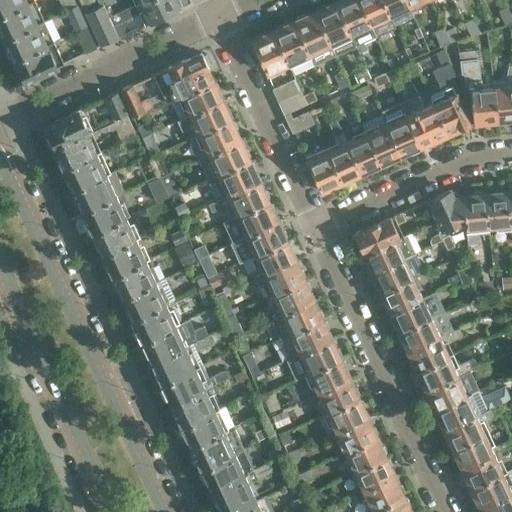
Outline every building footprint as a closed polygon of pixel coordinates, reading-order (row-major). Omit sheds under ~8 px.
[(34,0),(29,0),(0,13),(0,35),(3,36),(4,37),(43,20),(34,0)] [(0,0),(0,13),(29,0),(0,0)] [(147,0),(139,4),(109,17),(113,25),(121,21),(143,11),(146,19),(142,21),(144,25),(180,9),(179,6),(181,4),(178,0),(147,0)] [(337,0),(334,2),(350,36),(350,35),(358,51),(366,47),(358,32),(370,26),(358,0),(337,0)] [(358,0),(370,26),(381,21),(384,29),(394,25),(390,17),(382,0),(358,0)] [(382,0),(390,17),(410,7),(406,0),(382,0)] [(318,9),(314,11),(330,45),(350,36),(334,2),(326,6),(324,4),(319,7),(318,9)] [(85,13),(98,42),(100,45),(118,37),(113,25),(103,4),(85,13)] [(511,17),(505,4),(497,9),(503,24),(511,20),(511,17)] [(297,19),(293,21),(309,55),(330,45),(314,11),(305,15),(303,14),(298,16),(297,19)] [(73,18),(78,30),(86,26),(81,14),(73,18)] [(471,16),(463,19),(471,34),(478,31),(471,16)] [(43,20),(4,37),(8,47),(6,50),(9,56),(13,57),(14,59),(53,41),(43,20)] [(276,29),(272,31),(288,65),(293,74),(313,64),(309,55),(293,21),(285,25),(282,24),(277,26),(276,29)] [(452,25),(444,28),(449,40),(457,37),(452,25)] [(86,26),(78,30),(75,31),(83,48),(85,53),(96,47),(86,26)] [(443,28),(433,33),(438,45),(448,40),(443,28)] [(256,39),(252,40),(267,73),(272,70),(273,72),(288,65),(272,31),(264,35),(262,33),(257,36),(256,39)] [(53,41),(14,59),(18,68),(16,71),(19,77),(23,78),(24,80),(63,62),(61,58),(53,41)] [(445,97),(433,102),(447,132),(449,131),(452,132),(457,130),(458,128),(468,123),(467,119),(469,118),(457,91),(455,92),(454,89),(456,88),(451,74),(453,73),(443,50),(435,54),(441,66),(433,70),(445,97)] [(202,52),(167,68),(172,78),(173,78),(180,93),(212,79),(207,68),(209,67),(202,52)] [(420,57),(414,61),(418,69),(424,66),(420,57)] [(468,86),(469,86),(473,116),(474,116),(475,121),(485,120),(488,122),(493,122),(495,119),(497,119),(494,85),(482,86),(478,57),(460,60),(461,73),(464,73),(465,85),(468,85),(468,86)] [(511,64),(509,65),(506,76),(507,80),(508,83),(494,85),(497,119),(499,119),(501,121),(508,120),(510,118),(511,117),(511,64)] [(364,68),(352,73),(356,82),(368,77),(364,68)] [(394,69),(385,73),(389,81),(395,93),(403,89),(394,69)] [(389,81),(385,73),(374,78),(378,86),(389,81)] [(338,89),(347,86),(341,74),(332,78),(338,89)] [(295,77),(273,87),(280,103),(302,93),(295,77)] [(212,79),(180,93),(172,98),(181,117),(221,99),(218,92),(220,88),(217,83),(213,82),(212,79)] [(346,90),(350,97),(351,100),(370,92),(365,82),(346,90)] [(140,101),(135,89),(132,84),(120,89),(122,94),(121,94),(132,117),(144,111),(140,101)] [(117,90),(103,97),(113,119),(114,119),(127,112),(128,112),(119,94),(117,90)] [(313,90),(303,95),(307,103),(316,98),(313,90)] [(350,97),(346,90),(328,99),(332,106),(350,97)] [(302,93),(280,103),(285,113),(307,103),(302,93)] [(374,101),(384,122),(399,154),(407,151),(410,153),(417,149),(418,146),(419,145),(404,113),(392,119),(382,97),(374,101)] [(405,113),(404,113),(419,145),(435,138),(438,138),(444,136),(445,133),(447,132),(433,102),(415,110),(415,108),(414,109),(409,97),(400,101),(405,113)] [(148,98),(140,101),(145,111),(152,108),(148,98)] [(226,109),(221,99),(181,117),(177,118),(178,119),(182,128),(193,123),(198,133),(230,118),(232,114),(229,110),(226,109)] [(81,107),(44,124),(46,128),(43,130),(51,149),(54,148),(89,131),(80,112),(82,111),(81,107)] [(308,110),(288,119),(293,131),(297,129),(297,130),(314,123),(308,110)] [(89,131),(54,148),(56,152),(53,153),(61,170),(63,169),(97,153),(91,139),(115,129),(121,141),(137,134),(127,112),(114,119),(115,121),(90,133),(89,131)] [(362,124),(365,131),(379,164),(381,163),(384,165),(390,162),(390,158),(399,154),(384,122),(381,115),(362,124)] [(230,118),(198,133),(204,146),(186,154),(189,162),(208,154),(240,139),(236,131),(237,127),(235,122),(231,121),(230,118)] [(335,145),(325,150),(339,182),(341,181),(344,183),(351,180),(351,176),(359,173),(345,141),(335,119),(334,119),(327,123),(332,134),(330,135),(332,140),(335,145)] [(145,120),(137,123),(142,133),(150,130),(145,120)] [(365,131),(345,141),(359,173),(368,169),(371,171),(378,168),(378,164),(379,164),(365,131)] [(151,132),(142,136),(149,151),(158,147),(151,132)] [(240,139),(208,154),(217,173),(248,158),(250,155),(248,150),(244,149),(240,139)] [(113,146),(102,152),(105,158),(116,153),(113,146)] [(311,158),(307,160),(321,190),(329,187),(332,189),(338,186),(338,182),(339,182),(325,150),(310,157),(311,158)] [(97,153),(63,169),(65,173),(63,174),(70,190),(106,173),(97,153)] [(248,158),(217,173),(223,187),(205,196),(208,202),(226,193),(258,179),(254,171),(256,168),(254,163),(250,161),(248,158)] [(112,171),(106,173),(70,190),(71,192),(74,190),(76,194),(73,195),(80,212),(116,195),(122,192),(112,171)] [(168,173),(161,177),(165,185),(172,182),(168,173)] [(169,196),(160,176),(149,181),(158,201),(169,196)] [(258,179),(226,193),(208,202),(212,211),(230,202),(236,215),(268,200),(267,199),(269,196),(267,190),(263,190),(258,179)] [(495,191),(484,192),(488,227),(511,225),(507,190),(506,191),(503,188),(497,189),(495,191)] [(429,198),(429,199),(426,201),(429,208),(440,231),(465,220),(463,195),(459,196),(459,193),(453,191),(451,192),(449,189),(429,198)] [(473,194),(463,195),(465,220),(466,230),(467,242),(476,242),(476,237),(475,237),(474,229),(488,227),(484,192),(483,192),(480,191),(475,191),(473,194)] [(116,195),(80,212),(81,213),(83,212),(85,215),(82,217),(90,233),(126,216),(116,195)] [(268,200),(236,215),(244,234),(277,219),(273,212),(275,209),(273,204),(269,203),(268,200)] [(425,201),(411,208),(414,215),(428,209),(425,201)] [(183,202),(174,206),(179,216),(188,212),(183,202)] [(389,216),(353,233),(358,242),(356,245),(359,250),(362,251),(363,254),(403,235),(397,223),(405,219),(402,211),(389,217),(389,216)] [(126,216),(90,233),(91,235),(93,234),(95,237),(93,238),(99,253),(135,237),(126,216)] [(277,219),(244,234),(254,254),(286,239),(287,236),(285,231),(282,230),(277,219)] [(182,225),(172,231),(178,243),(188,238),(182,225)] [(449,232),(442,235),(448,247),(454,244),(449,232)] [(405,234),(403,235),(363,254),(364,254),(362,257),(365,263),(368,264),(372,273),(405,259),(404,258),(414,253),(405,234)] [(232,240),(241,260),(253,254),(243,235),(232,240)] [(135,237),(99,253),(101,256),(103,255),(105,258),(102,260),(110,276),(146,260),(135,237)] [(286,239),(254,254),(258,264),(252,267),(256,276),(262,273),(294,258),(291,251),(293,248),(291,243),(287,242),(286,239)] [(187,242),(172,249),(180,266),(195,259),(187,242)] [(405,259),(372,273),(376,281),(374,284),(377,290),(380,291),(381,293),(414,278),(408,265),(417,260),(418,255),(417,252),(414,253),(404,258),(405,259)] [(294,258),(262,273),(256,276),(260,285),(267,283),(272,293),(304,279),(303,277),(305,274),(303,269),(299,268),(294,258)] [(146,260),(110,276),(111,278),(113,277),(115,280),(113,282),(120,298),(156,281),(146,260)] [(208,275),(218,271),(213,262),(204,266),(208,275)] [(459,279),(469,275),(466,268),(456,272),(459,279)] [(220,271),(207,277),(212,287),(225,281),(220,271)] [(511,274),(499,276),(500,288),(511,286),(511,274)] [(203,275),(195,278),(198,286),(207,282),(203,275)] [(156,281),(120,298),(121,299),(123,298),(125,302),(123,303),(130,319),(166,302),(171,299),(161,278),(156,281)] [(414,278),(381,293),(382,294),(380,296),(382,301),(386,302),(390,312),(422,297),(414,278)] [(304,279),(272,293),(280,312),(312,298),(309,290),(310,287),(308,281),(305,281),(304,279)] [(478,283),(479,295),(487,294),(486,282),(478,283)] [(206,284),(195,289),(198,296),(209,291),(206,284)] [(233,309),(224,291),(215,295),(224,314),(233,309)] [(422,297),(390,312),(394,320),(392,323),(396,332),(431,316),(422,297)] [(312,298),(280,312),(272,317),(276,325),(284,321),(290,332),(321,317),(321,316),(323,314),(321,309),(317,308),(312,298)] [(166,302),(130,319),(131,322),(133,321),(135,324),(133,325),(140,340),(176,324),(174,321),(176,319),(176,315),(175,314),(174,312),(172,310),(169,310),(166,302)] [(242,329),(233,311),(224,315),(233,333),(242,329)] [(431,316),(396,332),(400,340),(403,341),(408,351),(440,336),(431,316)] [(321,317),(283,335),(292,355),(299,352),(330,337),(327,330),(328,326),(326,321),(323,320),(321,317)] [(444,324),(448,332),(456,328),(452,321),(444,324)] [(197,340),(193,331),(185,335),(180,323),(176,325),(176,324),(140,340),(147,356),(150,355),(152,361),(197,340)] [(440,336),(408,351),(411,358),(410,361),(412,367),(415,368),(416,370),(453,353),(448,342),(463,335),(459,327),(456,328),(448,332),(440,336)] [(197,340),(152,361),(155,367),(152,368),(159,382),(199,364),(193,351),(218,339),(215,332),(197,340)] [(242,333),(235,336),(243,353),(250,350),(242,333)] [(330,337),(299,352),(307,371),(339,356),(341,353),(338,348),(335,347),(330,337)] [(249,352),(243,355),(250,373),(257,370),(249,352)] [(453,353),(416,370),(417,371),(416,374),(418,380),(422,381),(426,390),(458,374),(478,365),(475,359),(471,357),(458,363),(453,353)] [(288,366),(297,362),(294,355),(285,359),(288,366)] [(339,356),(307,371),(317,391),(349,377),(345,369),(346,365),(345,361),(341,360),(339,356)] [(491,359),(483,363),(486,370),(494,366),(491,359)] [(199,364),(159,382),(166,397),(168,396),(172,403),(211,385),(212,384),(227,378),(223,369),(208,376),(205,378),(199,364)] [(245,369),(236,373),(234,374),(237,380),(248,375),(245,369)] [(458,374),(426,390),(429,397),(428,401),(430,406),(434,407),(434,408),(467,393),(458,374)] [(349,377),(317,391),(317,392),(299,400),(303,409),(320,399),(326,411),(357,396),(359,392),(357,387),(353,386),(349,377)] [(211,385),(172,403),(174,409),(172,410),(179,425),(215,409),(208,393),(213,390),(211,385)] [(475,389),(467,393),(434,408),(435,411),(433,413),(436,418),(439,419),(443,427),(493,404),(509,397),(504,385),(478,396),(475,389)] [(357,396),(326,411),(335,431),(366,416),(363,408),(364,404),(362,400),(359,399),(357,396)] [(273,398),(265,402),(269,412),(278,408),(273,398)] [(493,404),(443,427),(447,436),(445,439),(448,445),(451,445),(452,447),(485,432),(479,421),(497,414),(493,404)] [(215,409),(179,425),(186,441),(189,440),(191,445),(224,429),(244,420),(241,413),(230,418),(229,417),(220,421),(215,409)] [(286,410),(272,416),(277,428),(291,421),(286,410)] [(370,425),(366,416),(335,431),(343,449),(376,434),(377,432),(374,426),(370,425)] [(224,429),(191,445),(194,451),(191,453),(198,467),(234,451),(228,438),(248,429),(244,420),(224,429)] [(267,427),(255,432),(259,440),(270,435),(267,427)] [(288,430),(279,434),(284,443),(293,439),(288,430)] [(485,432),(452,447),(453,449),(451,452),(453,457),(457,458),(461,467),(494,452),(509,444),(511,443),(511,435),(491,446),(485,432)] [(375,435),(376,434),(343,449),(353,469),(384,455),(384,454),(385,450),(384,446),(379,445),(375,435)] [(276,448),(265,453),(269,461),(280,456),(276,448)] [(298,448),(288,453),(291,460),(302,456),(298,448)] [(234,451),(198,467),(205,484),(208,483),(211,488),(244,473),(234,451)] [(494,452),(461,467),(465,475),(464,478),(466,484),(470,484),(470,486),(502,471),(494,452)] [(384,455),(353,469),(361,488),(393,474),(389,466),(391,463),(389,458),(385,457),(384,455)] [(243,473),(211,488),(213,494),(211,495),(218,511),(226,511),(258,497),(256,494),(250,481),(268,473),(265,464),(243,473)] [(308,469),(297,474),(301,481),(312,476),(308,469)] [(502,471),(470,486),(471,488),(469,491),(472,497),(475,497),(480,507),(511,491),(511,482),(508,484),(502,471)] [(393,474),(361,488),(370,508),(401,493),(401,492),(403,489),(401,484),(397,483),(393,474)] [(511,511),(511,491),(480,507),(482,511),(511,511)] [(401,493),(370,508),(372,511),(410,511),(407,505),(409,501),(407,497),(402,495),(401,493)] [(317,495),(308,499),(312,506),(320,502),(317,495)] [(352,495),(344,499),(347,506),(356,503),(352,495)] [(291,501),(294,508),(305,503),(302,496),(291,501)] [(262,511),(256,498),(226,511),(262,511)]
